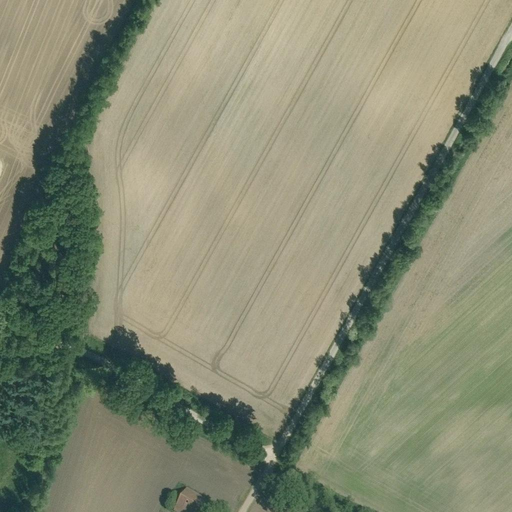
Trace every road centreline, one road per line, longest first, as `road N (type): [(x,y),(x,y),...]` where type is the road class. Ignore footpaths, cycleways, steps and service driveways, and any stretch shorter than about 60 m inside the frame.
road 1 (track): [(511,32),(243,511)]
road 2 (unclassified): [(271,457),(86,345),(59,336),(0,338)]
